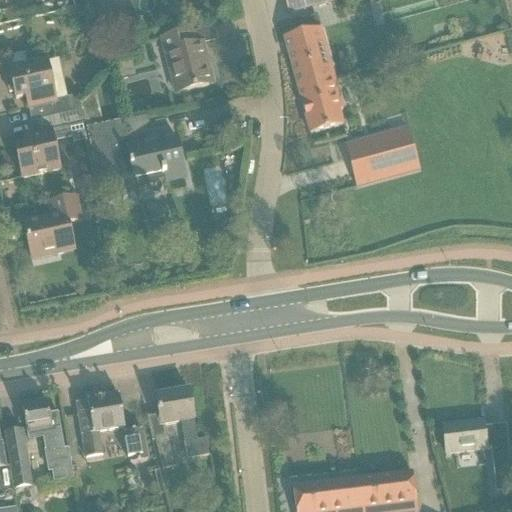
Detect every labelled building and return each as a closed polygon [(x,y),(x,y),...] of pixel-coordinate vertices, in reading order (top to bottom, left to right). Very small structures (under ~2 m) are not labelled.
[(333,0),(308,0),(311,9),(334,3),(333,0)] [(93,6),(84,7),(87,21),(95,19),(93,6)] [(284,40),(310,137),(343,128),(339,113),(342,112),(320,30),(284,40)] [(176,95),(176,96),(212,86),(202,45),(194,47),(191,33),(162,41),(169,68),(174,67),(181,94),(176,95)] [(10,78),(5,79),(9,94),(13,93),(15,100),(27,98),(28,104),(27,104),(28,111),(31,122),(82,111),(78,97),(66,100),(57,102),(48,63),(45,63),(28,67),(9,71),(10,78)] [(26,148),(15,151),(21,180),(41,176),(60,172),(53,142),(51,132),(84,125),(82,111),(31,122),(30,122),(33,135),(23,137),(24,143),(25,142),(26,148)] [(87,136),(91,155),(123,136),(120,122),(102,126),(85,129),(87,136)] [(407,131),(345,147),(356,189),(418,172),(407,131)] [(161,177),(164,177),(166,183),(184,179),(176,139),(112,153),(115,168),(130,165),(134,181),(161,175),(161,177)] [(83,179),(76,180),(80,197),(95,193),(87,163),(79,165),(83,179)] [(81,200),(84,214),(97,211),(94,197),(81,200)] [(48,205),(51,218),(23,224),(30,256),(58,249),(59,254),(73,251),(67,225),(81,222),(76,199),(48,205)] [(183,424),(184,430),(181,430),(184,446),(188,445),(191,461),(208,458),(206,441),(197,442),(188,393),(155,399),(160,428),(183,424)] [(124,430),(122,417),(118,397),(76,404),(81,437),(85,459),(103,456),(100,434),(124,430)] [(21,408),(25,427),(26,436),(27,435),(28,442),(41,440),(47,472),(50,472),(52,483),(72,480),(67,449),(64,450),(57,414),(48,416),(46,403),(21,408)] [(508,458),(505,427),(483,429),(483,423),(442,428),(445,456),(490,450),(494,481),(495,494),(511,492),(510,479),(508,459),(508,458)] [(124,434),(129,465),(148,462),(143,431),(124,434)] [(153,442),(161,471),(175,467),(167,438),(153,442)] [(0,502),(15,500),(14,493),(10,469),(7,469),(3,444),(0,444),(0,502)] [(24,454),(8,456),(10,469),(14,493),(15,493),(14,490),(28,488),(24,454)] [(293,490),(295,511),(416,511),(415,496),(412,476),(293,490)]
